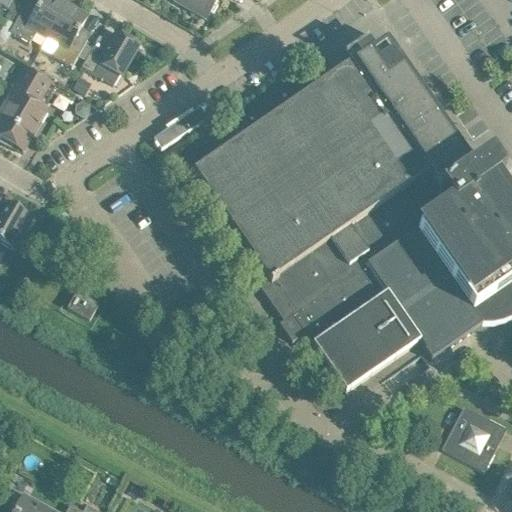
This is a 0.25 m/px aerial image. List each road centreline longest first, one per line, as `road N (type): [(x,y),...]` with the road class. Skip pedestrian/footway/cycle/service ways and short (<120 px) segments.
road 1 (residential): [(497,511),(300,414),(117,145)]
road 2 (residential): [(215,79),(328,0)]
road 3 (residential): [(0,168),(42,192),(117,145)]
road 4 (residential): [(215,79),(183,41),(110,0)]
